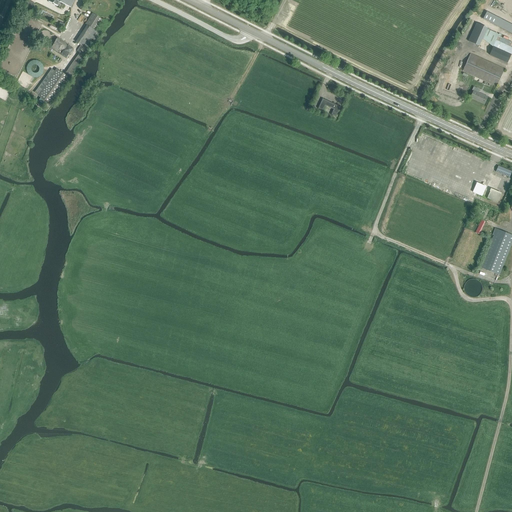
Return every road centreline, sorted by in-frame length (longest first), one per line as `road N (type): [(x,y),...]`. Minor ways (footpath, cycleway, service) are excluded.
road 1 (tertiary): [(511,154),(248,30)]
road 2 (track): [(510,283),(508,388),(476,511)]
road 3 (track): [(206,133),(285,0)]
